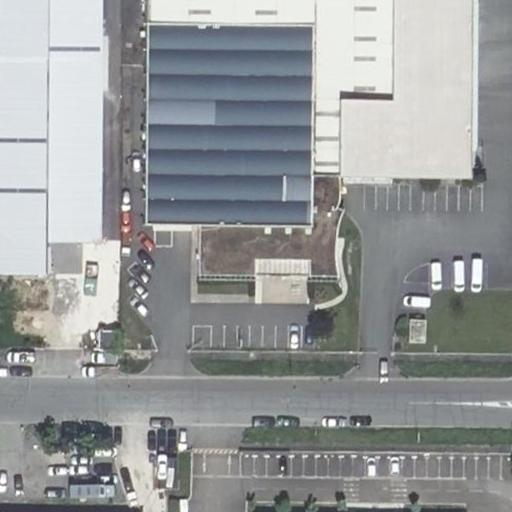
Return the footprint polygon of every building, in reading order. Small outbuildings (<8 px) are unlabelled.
[(82,242),(82,273),(96,274),(96,242),(99,0),(0,0),(0,272),(44,273),(45,241),(82,242)] [(416,177),(466,178),(467,0),(145,0),(144,75),(310,76),(309,176),(337,176),(392,177),(416,177)] [(310,76),(144,75),(143,226),(198,226),(197,276),(253,277),(253,270),(253,260),(307,261),(307,270),(307,276),(333,276),(333,272),(332,269),(332,265),(332,262),(333,258),(333,254),(333,251),(333,247),(334,243),(335,239),(335,235),(336,231),(337,228),(338,224),(339,220),(340,217),(342,213),(343,210),(335,209),(336,206),(336,205),(337,203),(337,201),(337,199),(337,197),(338,195),(338,193),(338,192),(338,190),(338,188),(338,187),(338,185),(338,183),(338,182),(337,180),(337,178),(337,176),(309,176),(310,76)] [(44,273),(82,273),(82,242),(45,241),(44,273)] [(258,282),(260,304),(308,299),(306,277),(258,282)] [(408,343),(424,342),(423,320),(408,320),(408,343)] [(97,350),(117,351),(117,331),(97,331),(97,350)] [(156,489),(166,489),(176,489),(176,459),(156,459),(156,489)]
